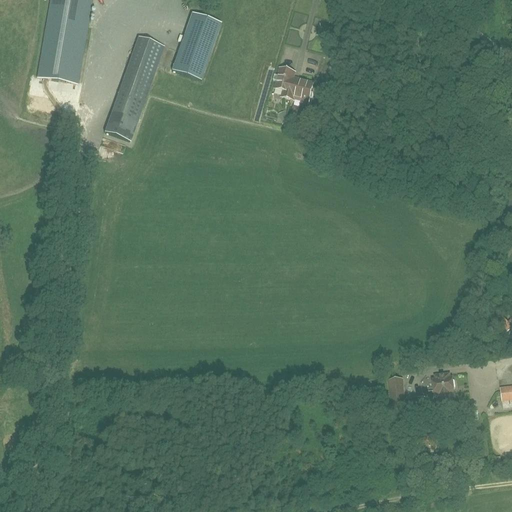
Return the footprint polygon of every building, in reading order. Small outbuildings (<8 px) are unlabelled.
[(92,0),(52,0),(39,79),(77,86),(92,0)] [(111,8),(109,42),(126,43),(128,9),(111,8)] [(192,15),(171,73),(201,83),(221,25),(192,15)] [(155,18),(152,28),(160,31),(163,21),(155,18)] [(163,24),(160,36),(174,40),(178,28),(163,24)] [(131,144),(164,48),(139,39),(129,68),(105,135),(131,144)] [(99,56),(97,65),(112,68),(113,60),(99,56)] [(313,85),(298,81),(293,79),(294,74),(281,71),(275,90),(283,92),(282,99),(294,102),(294,100),(308,104),(313,85)] [(285,113),(278,116),(283,126),(290,123),(285,113)] [(308,115),(298,121),(304,131),(314,126),(308,115)] [(511,329),(508,325),(501,318),(489,328),(493,333),(496,330),(502,337),(511,329)] [(433,382),(434,393),(435,396),(438,396),(439,403),(430,404),(431,413),(454,410),(452,394),(453,394),(453,389),(454,389),(455,388),(454,382),(453,381),(452,381),(452,379),(450,379),(449,375),(435,377),(436,381),(433,382)] [(406,380),(394,382),(398,418),(410,417),(406,380)] [(502,403),(511,401),(511,388),(500,391),(502,403)] [(428,397),(419,398),(420,415),(429,414),(428,397)] [(431,448),(431,437),(419,437),(419,445),(423,445),(423,448),(431,448)]
